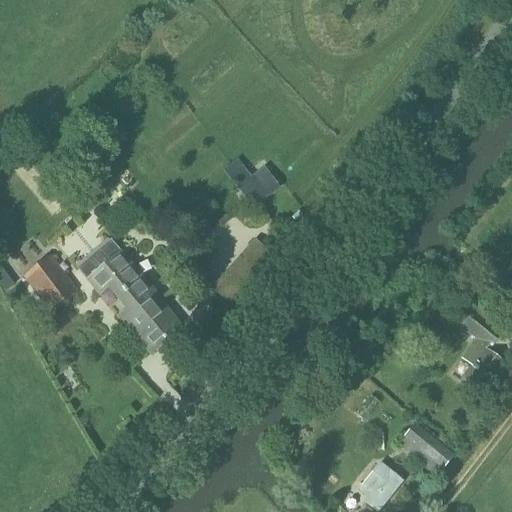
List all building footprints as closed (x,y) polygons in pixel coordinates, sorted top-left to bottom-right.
[(262,180),(242,196),(251,207),(278,186),(264,168),(257,174),(262,180)] [(122,252),(88,281),(99,294),(109,285),(135,319),(130,323),(130,322),(125,326),(126,328),(130,325),(150,351),(179,328),(157,302),(160,300),(122,252)] [(49,258),(23,277),(48,311),(74,292),(49,258)] [(511,323),(480,298),(458,327),(476,340),(490,351),(492,349),(502,335),(511,342),(511,323)] [(490,351),(476,340),(462,359),(472,367),(461,382),(481,398),(504,368),(491,358),(496,352),(492,349),(490,351)] [(403,439),(424,456),(435,441),(415,425),(403,439)] [(364,500),(375,511),(402,483),(382,463),(359,487),(368,495),(364,500)]
